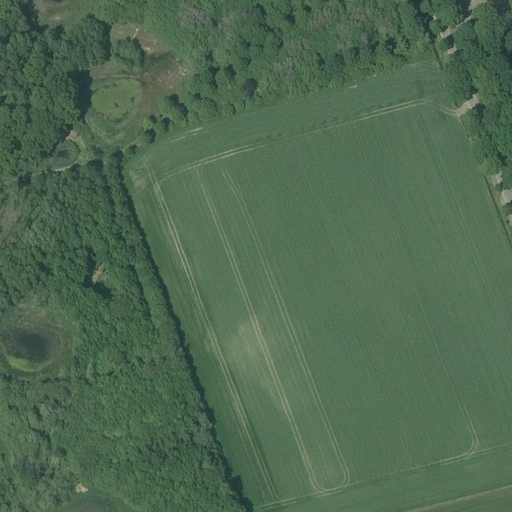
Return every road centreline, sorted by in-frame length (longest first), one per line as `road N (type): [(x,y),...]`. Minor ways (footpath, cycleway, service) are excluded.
road 1 (track): [(320,0),(112,164),(0,188)]
road 2 (track): [(179,112),(430,48),(410,0)]
road 3 (unclassified): [(511,203),(433,0)]
